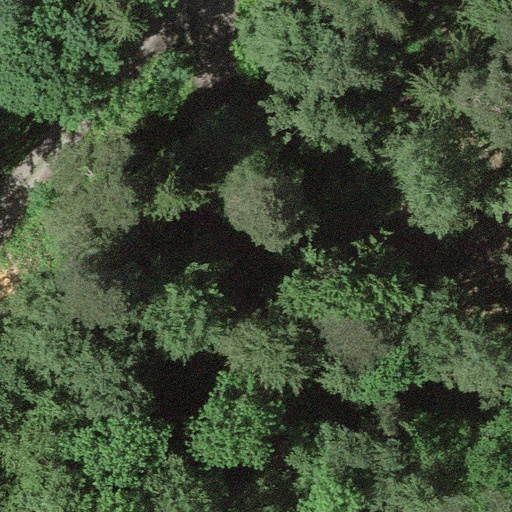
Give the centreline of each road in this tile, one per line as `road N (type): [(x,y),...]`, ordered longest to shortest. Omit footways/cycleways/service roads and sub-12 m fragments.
road 1 (track): [(205,0),(216,260),(236,343),(264,409),(333,511)]
road 2 (track): [(183,0),(0,213)]
